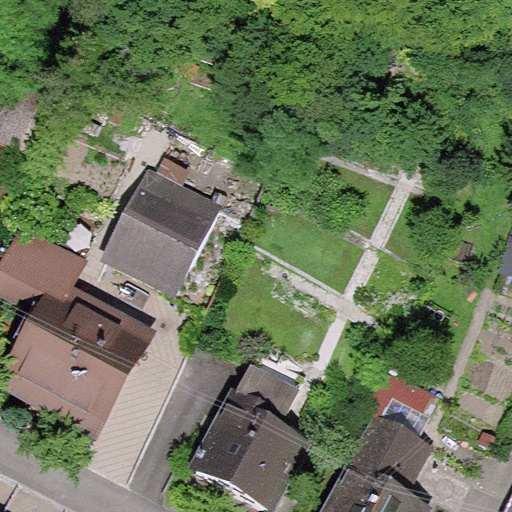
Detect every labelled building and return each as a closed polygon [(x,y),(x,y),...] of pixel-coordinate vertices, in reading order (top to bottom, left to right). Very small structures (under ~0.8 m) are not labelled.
[(48,112),(0,89),(0,134),(29,149),(48,112)] [(29,149),(0,134),(0,185),(9,190),(29,149)] [(219,212),(140,168),(99,241),(178,285),(219,212)] [(80,253),(14,216),(0,242),(0,283),(22,296),(0,335),(0,367),(95,420),(146,329),(63,283),(80,253)] [(268,419),(292,382),(250,355),(181,459),(253,507),(299,439),(268,419)] [(371,398),(420,423),(437,391),(373,359),(357,391),(371,398)] [(420,423),(371,398),(312,511),(415,511),(423,498),(390,482),(420,423)] [(511,511),(511,494),(502,511),(511,511)]
